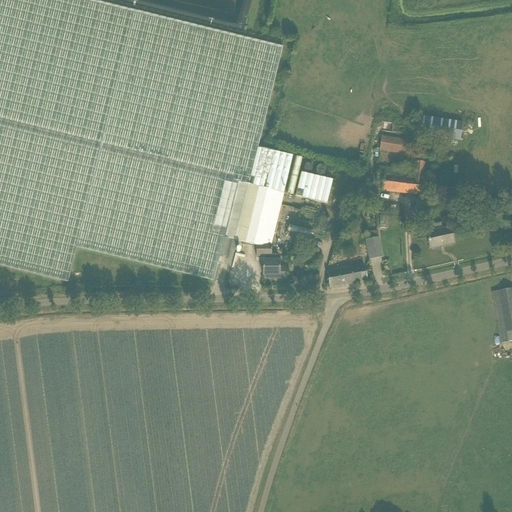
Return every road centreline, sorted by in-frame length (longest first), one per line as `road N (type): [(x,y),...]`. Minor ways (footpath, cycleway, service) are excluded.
road 1 (unclassified): [(0,309),(335,298)]
road 2 (unclassified): [(260,511),(335,298)]
road 3 (unclassified): [(511,262),(335,298)]
